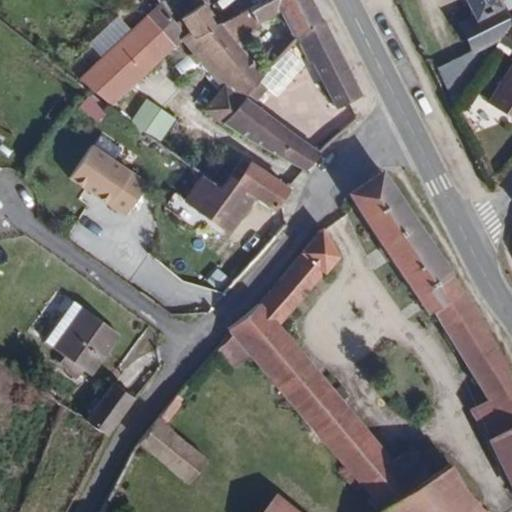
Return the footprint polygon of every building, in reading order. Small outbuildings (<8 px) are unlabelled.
[(324,21),(312,0),(271,0),(262,5),(250,12),(234,18),(244,37),(262,29),(260,25),(281,13),(294,37),(297,36),(324,21)] [(511,10),(511,0),(465,0),(473,16),(462,22),(471,42),(501,27),(511,10)] [(185,37),(161,4),(147,17),(175,47),(182,41),(185,37)] [(218,27),(205,5),(181,19),(189,32),(196,40),(218,27)] [(511,10),(501,27),(511,33),(511,10)] [(102,54),(127,26),(115,16),(90,44),(102,54)] [(113,107),(175,47),(147,17),(81,81),(113,107)] [(266,78),(237,41),(244,37),(234,18),(218,27),(196,40),(189,32),(185,37),(182,41),(222,88),(206,111),(224,126),(245,102),(261,83),(266,78)] [(363,97),(324,21),(297,36),(310,62),(314,62),(338,110),(363,97)] [(273,69),(291,42),(282,38),(264,59),(273,69)] [(511,115),(511,55),(485,98),(511,115)] [(254,107),(269,90),(261,83),(245,102),(254,107)] [(130,120),(160,139),(175,117),(144,98),(130,120)] [(254,107),(245,102),(224,126),(306,172),(319,153),(254,107)] [(152,182),(98,141),(75,172),(129,213),(152,182)] [(230,178),(243,160),(223,147),(203,176),(205,178),(222,189),(230,178)] [(290,188),(244,159),(243,160),(230,178),(255,195),(275,209),(290,188)] [(511,379),(495,345),(381,169),(348,189),(426,307),(430,304),(486,395),(470,405),(489,436),(511,484),(511,379)] [(227,233),(255,195),(230,178),(222,189),(205,178),(187,203),(227,233)] [(226,292),(275,236),(261,223),(211,280),(226,292)] [(483,511),(458,483),(446,461),(428,472),(408,442),(389,457),(275,320),(337,250),(320,223),(256,296),(245,307),(224,324),(228,328),(213,344),(230,361),(245,350),(367,493),(363,497),(373,508),(376,511),(483,511)] [(133,281),(141,270),(128,260),(119,272),(133,281)] [(55,347),(84,307),(76,301),(47,341),(55,347)] [(94,375),(123,335),(84,307),(55,347),(66,355),(87,370),(94,375)] [(81,380),(87,370),(66,355),(62,361),(72,368),(70,371),(81,380)] [(109,434),(136,398),(116,383),(95,411),(85,403),(77,414),(109,434)] [(204,453),(161,420),(181,395),(174,388),(134,439),(184,479),(204,453)] [(299,511),(271,489),(252,511),(299,511)]
